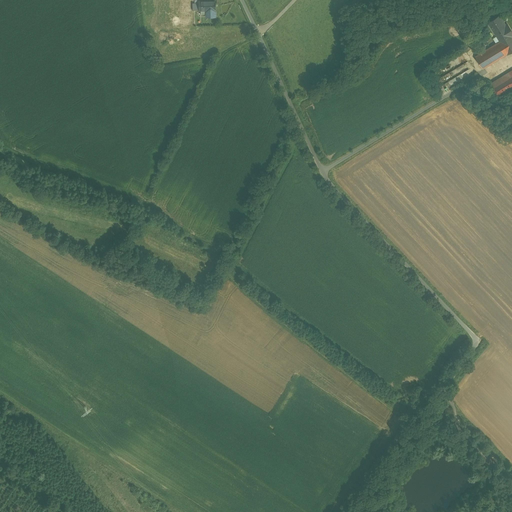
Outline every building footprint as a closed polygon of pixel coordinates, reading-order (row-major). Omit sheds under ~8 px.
[(169,0),(169,8),(181,7),(182,26),(194,25),(193,3),(192,0),(169,0)] [(215,1),(208,1),(200,1),(200,3),(193,3),(193,11),(207,10),(207,17),(216,17),(216,1),(215,1)] [(170,16),(165,16),(161,16),(162,29),(166,29),(170,29),(170,16)] [(505,25),(499,16),(488,22),(499,40),(498,40),(499,42),(511,34),(506,26),(507,26),(506,25),(505,25)] [(499,42),(475,56),(483,69),(508,54),(511,52),(511,35),(511,36),(511,35),(499,42)] [(450,81),(439,87),(441,92),(474,74),(471,68),(468,70),(466,66),(469,64),(468,62),(448,73),(450,77),(448,77),(450,81)] [(511,70),(490,84),(498,97),(511,88),(511,70)]
